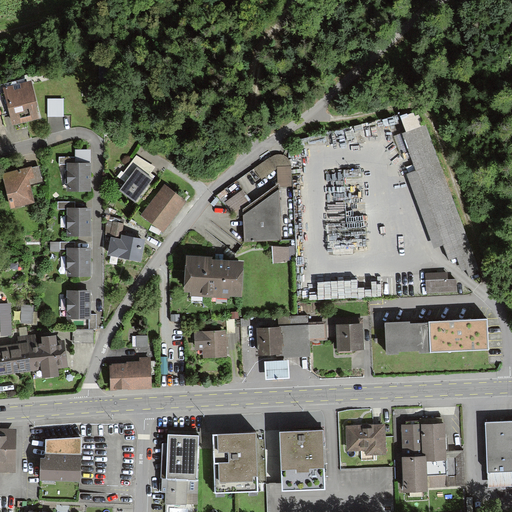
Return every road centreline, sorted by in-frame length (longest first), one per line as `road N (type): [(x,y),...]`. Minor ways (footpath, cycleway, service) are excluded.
road 1 (residential): [(442,0),(200,204),(111,328),(88,407)]
road 2 (primary): [(511,386),(144,403)]
road 3 (track): [(305,115),(410,104),(429,113),(490,280)]
road 4 (residential): [(0,152),(75,133),(94,138),(97,301)]
road 5 (track): [(291,0),(259,59),(250,159)]
